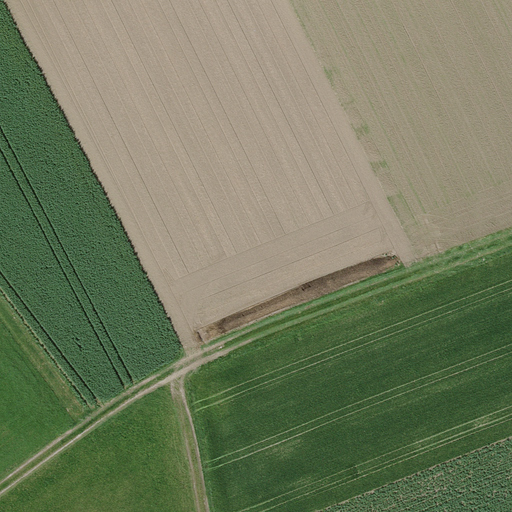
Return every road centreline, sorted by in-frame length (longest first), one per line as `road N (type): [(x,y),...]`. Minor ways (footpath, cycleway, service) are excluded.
road 1 (track): [(176,376),(511,246)]
road 2 (track): [(0,494),(176,376),(201,511)]
